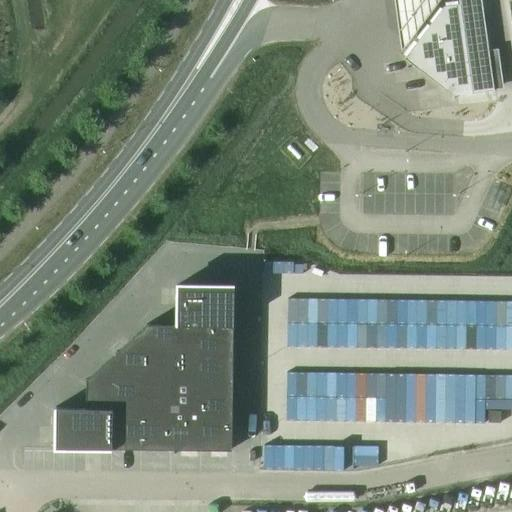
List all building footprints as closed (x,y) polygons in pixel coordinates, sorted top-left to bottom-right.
[(396,0),(397,3),(401,38),(403,54),(441,0),(396,0)] [(460,0),(461,6),(473,95),(484,94),(495,92),(482,0),(460,0)] [(473,95),(461,6),(445,9),(406,61),(452,96),(451,99),(453,100),(454,96),(473,95)] [(399,333),(421,333),(422,281),(341,279),(341,313),(350,314),(350,323),(399,324),(399,333)] [(55,407),(55,448),(231,450),(233,286),(177,285),(176,325),(146,325),(86,380),(85,406),(55,407)]
